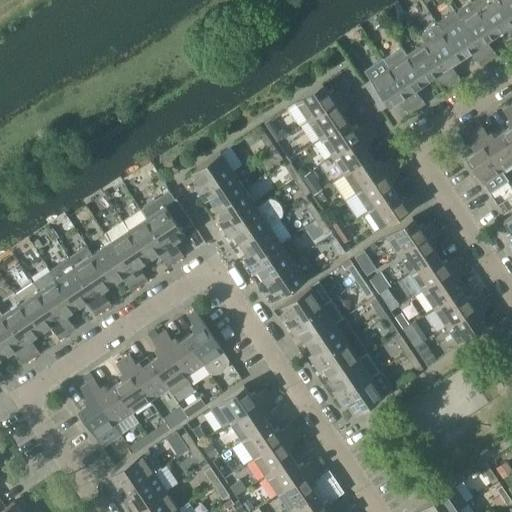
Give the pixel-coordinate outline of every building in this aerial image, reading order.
[(457,13),(489,60),(497,55),(487,40),(497,33),(478,7),(474,1),(470,0),(458,8),(457,12),(457,13)] [(473,0),(474,1),(478,7),(497,33),(507,26),(511,33),(511,17),(500,0),(473,0)] [(511,0),(500,0),(511,17),(511,0)] [(457,13),(455,10),(437,23),(438,25),(460,58),(471,51),(481,66),(489,60),(457,13)] [(460,58),(438,25),(434,24),(422,32),(420,37),(424,43),(452,85),(461,79),(451,64),(460,58)] [(452,85),(424,43),(407,55),(425,82),(435,75),(445,90),(452,85)] [(407,55),(401,46),(383,59),(417,109),(425,103),(415,88),(425,82),(407,55)] [(417,109),(383,59),(365,71),(388,106),(399,99),(409,114),(417,109)] [(308,120),(348,92),(344,86),(335,92),(333,89),(328,92),(322,83),(295,101),(308,120)] [(320,138),(347,119),(342,112),(346,109),(344,106),(353,100),(348,92),(308,120),(320,138)] [(511,108),(510,106),(503,110),(510,119),(506,121),(509,126),(501,131),(511,147),(511,108)] [(347,119),(320,138),(331,155),(372,127),(368,121),(359,128),(357,124),(352,127),(347,119)] [(474,129),(501,170),(511,163),(511,147),(501,131),(494,136),(491,132),(488,134),(481,125),(474,129)] [(331,155),(344,173),(371,155),(366,148),(370,145),(368,142),(377,135),(372,127),(331,155)] [(267,147),(273,143),(263,129),(257,133),(267,147)] [(501,170),(474,129),(468,134),(474,143),(470,145),(473,150),(465,156),(483,183),(501,170)] [(287,130),(283,130),(280,132),(284,138),(290,134),(287,130)] [(273,143),(267,147),(277,162),(283,158),(273,143)] [(200,193),(233,170),(220,151),(191,171),(199,182),(194,185),(200,193)] [(344,173),(356,191),(396,163),(392,157),(383,164),(381,160),(376,163),(371,155),(344,173)] [(285,166),(294,180),(300,176),(291,162),(285,166)] [(368,209),(395,191),(390,184),(394,181),(392,177),(402,171),(396,163),(356,191),(368,209)] [(216,207),(245,188),(233,170),(200,193),(205,201),(209,198),(216,207)] [(309,189),(318,183),(311,173),(302,179),(309,189)] [(305,195),(310,192),(300,176),(294,180),(305,195)] [(223,228),(257,205),(245,188),(216,207),(223,218),(218,221),(223,228)] [(169,190),(141,209),(140,209),(145,217),(175,262),(184,256),(174,241),(185,234),(165,205),(175,199),(169,190)] [(395,191),(368,209),(381,228),(422,201),(416,193),(407,199),(405,196),(400,199),(395,191)] [(328,202),(321,192),(313,198),(320,208),(328,202)] [(257,205),(223,228),(229,236),(233,233),(240,243),(269,224),(282,216),(281,206),(278,203),(270,198),(257,206),(257,205)] [(314,219),(320,215),(311,201),(305,205),(314,219)] [(140,209),(122,221),(128,230),(147,258),(158,252),(168,267),(175,262),(145,217),(140,209)] [(511,242),(511,241),(511,214),(503,220),(511,231),(506,234),(511,242)] [(320,215),(314,219),(325,234),(331,230),(320,215)] [(337,230),(343,225),(336,215),(329,220),(337,230)] [(385,235),(398,253),(438,226),(434,219),(424,226),(422,223),(418,226),(412,217),(385,235)] [(104,233),(110,242),(140,285),(148,280),(138,265),(147,258),(128,230),(122,221),(104,233)] [(281,241),(269,224),(240,243),(247,253),(242,256),(248,264),(281,241)] [(343,225),(337,230),(344,241),(351,237),(343,225)] [(398,253),(410,271),(437,253),(432,246),(436,243),(434,240),(443,233),(438,226),(398,253)] [(281,241),(248,264),(253,272),(258,269),(264,279),(293,260),(301,255),(300,252),(291,239),(289,237),(281,242),(281,241)] [(336,238),(330,241),(340,256),(345,252),(336,238)] [(110,242),(93,254),(92,254),(111,283),(122,276),(132,291),(140,285),(110,242)] [(87,245),(68,258),(104,310),(111,304),(101,289),(111,283),(92,254),(93,254),(87,245)] [(363,250),(354,256),(367,275),(376,269),(363,250)] [(422,289),(462,262),(458,255),(449,262),(446,258),(442,261),(437,253),(410,271),(422,289)] [(307,260),(301,255),(293,260),(264,279),(271,289),(267,292),(273,301),(314,274),(311,267),(307,260)] [(68,258),(50,270),(55,277),(76,307),(86,300),(96,315),(104,310),(68,258)] [(350,258),(341,264),(344,268),(352,262),(350,258)] [(462,262),(422,289),(433,307),(460,289),(456,282),(460,279),(458,276),(467,269),(462,262)] [(357,281),(362,277),(353,263),(347,267),(357,281)] [(38,291),(67,335),(76,329),(66,314),(76,307),(55,277),(50,270),(33,282),(38,290),(38,291)] [(379,292),(389,285),(382,275),(372,282),(379,292)] [(362,277),(357,281),(367,296),(372,292),(362,277)] [(38,290),(33,282),(14,294),(20,303),(39,332),(50,324),(60,339),(67,335),(38,291),(38,290)] [(289,326),(323,304),(310,286),(282,305),(289,316),(284,319),(289,326)] [(388,287),(380,292),(386,301),(394,295),(388,287)] [(446,325),(486,298),(482,291),(473,297),(471,294),(466,297),(460,289),(433,307),(446,325)] [(486,298),(446,325),(459,344),(486,326),(480,318),(484,315),(482,311),(491,305),(486,298)] [(381,317),(386,313),(377,299),(371,303),(381,317)] [(39,332),(20,303),(2,315),(31,359),(40,353),(30,338),(39,332)] [(306,341),(335,322),(323,304),(289,326),(295,335),(300,332),(306,341)] [(185,337),(204,364),(210,373),(220,371),(223,368),(229,360),(195,310),(187,315),(194,324),(190,327),(193,331),(191,333),(185,337)] [(386,313),(381,317),(391,332),(397,328),(386,313)] [(403,313),(396,317),(403,327),(409,323),(403,313)] [(2,315),(0,315),(0,350),(3,356),(14,349),(24,363),(31,359),(2,315)] [(335,322),(306,341),(313,352),(308,355),(313,362),(355,335),(343,317),(335,323),(335,322)] [(417,320),(403,328),(409,338),(422,329),(417,320)] [(220,331),(226,339),(234,333),(228,325),(220,331)] [(204,364),(185,337),(178,341),(175,337),(172,339),(166,330),(158,335),(185,376),(191,372),(204,364)] [(185,376),(158,335),(152,339),(158,349),(155,351),(158,355),(149,361),(167,388),(172,395),(190,383),(185,376)] [(330,377),(359,358),(367,353),(355,335),(313,362),(319,371),(324,368),(330,377)] [(405,353),(410,349),(401,335),(395,338),(405,353)] [(410,349),(405,353),(415,368),(420,364),(410,349)] [(432,349),(422,356),(428,365),(437,359),(432,349)] [(167,388),(149,361),(142,366),(139,361),(136,363),(130,354),(122,360),(149,400),(167,388)] [(371,375),(359,358),(330,377),(337,388),(333,391),(337,398),(371,375)] [(149,400),(122,360),(116,364),(122,373),(119,375),(122,379),(113,385),(131,412),(149,400)] [(371,375),(337,398),(343,407),(348,404),(355,415),(391,390),(389,382),(385,376),(379,371),(371,376),(371,375)] [(94,378),(86,384),(113,425),(131,412),(113,385),(107,390),(104,385),(100,388),(94,378)] [(86,404),(78,409),(102,446),(120,435),(113,425),(86,384),(80,388),(86,397),(83,399),(86,404)] [(244,385),(210,408),(223,425),(229,421),(270,394),(266,387),(257,394),(254,390),(250,393),(244,385)] [(241,439),(268,421),(263,414),(268,411),(266,408),(275,401),(270,394),(229,421),(230,422),(241,439)] [(162,419),(169,429),(186,417),(180,407),(162,419)] [(253,457),(294,430),(290,423),(280,429),(278,426),(274,429),(268,421),(241,439),(253,457)] [(294,430),(253,457),(265,475),(293,457),(288,450),(292,447),(290,443),(299,437),(294,430)] [(188,449),(194,446),(184,431),(178,435),(188,449)] [(210,461),(219,455),(209,441),(201,447),(210,461)] [(194,446),(188,449),(198,464),(203,460),(194,446)] [(142,454),(110,475),(118,486),(122,483),(127,490),(154,472),(161,468),(149,449),(142,454)] [(293,457),(265,475),(278,493),(282,490),(318,466),(314,459),(305,465),(302,462),(298,465),(293,457)] [(511,470),(506,461),(495,468),(502,478),(511,471),(511,470)] [(496,477),(486,462),(481,466),(491,481),(496,477)] [(290,511),(317,493),(312,486),(316,483),(314,479),(323,473),(318,466),(282,490),(278,493),(290,511)] [(212,485),(218,481),(208,467),(202,471),(212,485)] [(154,472),(127,490),(133,498),(128,501),(135,511),(166,490),(154,472)] [(511,472),(503,479),(510,489),(511,487),(511,472)] [(218,481),(212,485),(222,500),(227,496),(218,481)] [(246,489),(240,481),(230,488),(235,496),(246,489)] [(453,511),(460,508),(460,507),(466,503),(454,484),(414,511),(453,511)] [(506,503),(511,499),(501,484),(496,488),(506,503)] [(166,490),(135,511),(172,511),(178,508),(166,490)] [(317,493),(290,511),(329,511),(343,503),(338,495),(329,502),(327,498),(322,501),(317,493)] [(0,500),(0,511),(21,511),(14,501),(5,507),(0,500)] [(235,511),(245,511),(237,501),(235,502),(235,501),(230,504),(235,511)] [(249,501),(242,505),(246,511),(248,511),(254,508),(249,501)] [(329,511),(343,511),(348,509),(343,503),(329,511)]
